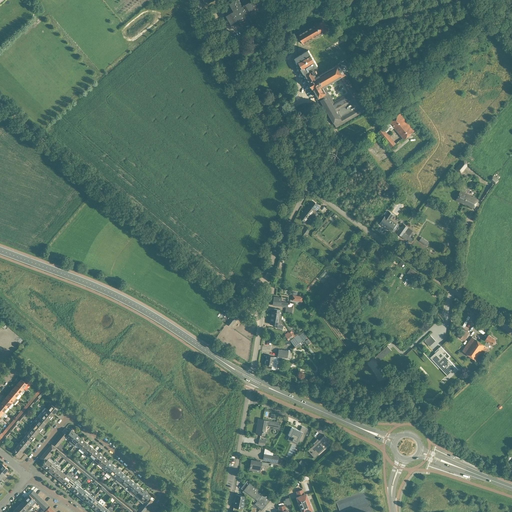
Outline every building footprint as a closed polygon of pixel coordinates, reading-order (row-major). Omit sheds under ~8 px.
[(251,2),(250,1),(242,5),(239,0),(234,0),(229,3),(233,11),(225,15),(231,25),(236,22),(236,20),(237,20),(238,21),(239,21),(240,20),(240,21),(240,23),(243,28),(252,22),(248,15),(255,10),(254,8),(257,6),(254,1),(251,2)] [(328,29),(323,20),(298,35),(304,44),(320,34),(320,35),(328,30),(328,29)] [(349,82),(347,78),(346,76),(353,72),(345,59),(341,62),(317,77),(315,73),(318,72),(316,70),(314,71),(313,69),(317,67),(308,50),(295,58),(298,63),(300,62),(303,67),(301,68),(305,74),(305,73),(310,81),(306,83),(311,91),(314,89),(319,97),(320,97),(322,99),(321,100),(336,127),(365,111),(359,101),(360,100),(358,97),(357,97),(355,93),(356,93),(351,85),(351,86),(349,82)] [(414,130),(400,113),(378,132),(391,148),(396,144),(387,133),(390,129),(391,130),(395,128),(404,139),(415,130),(414,130)] [(455,169),(461,174),(469,164),(463,159),(455,169)] [(461,191),(456,200),(464,204),(464,203),(475,208),(478,200),(467,195),(467,194),(461,191)] [(317,211),(320,207),(313,201),(310,205),(304,212),(300,217),(306,222),(310,217),(309,217),(315,210),(317,211)] [(389,211),(380,223),(392,231),(396,224),(389,219),(393,214),(389,211)] [(409,236),(413,231),(405,225),(401,230),(399,234),(402,236),(404,233),(409,236)] [(298,237),(303,241),(307,235),(309,231),(305,228),(303,232),(302,232),(298,237)] [(288,308),(288,303),(281,302),(281,298),(274,297),(272,305),(280,306),(280,307),(286,307),(285,315),(291,315),(293,308),(288,308)] [(271,312),(270,324),(278,325),(277,328),(283,329),(283,326),(281,325),(282,316),(283,315),(280,309),(274,309),(273,311),(271,311),(271,312)] [(236,321),(231,317),(226,323),(231,327),(236,321)] [(458,336),(464,340),(470,333),(463,328),(458,336)] [(290,332),(285,336),(289,341),(290,340),(294,338),(291,334),(290,332)] [(302,341),(298,335),(295,337),(294,338),(290,340),(295,347),(302,341)] [(487,347),(489,343),(492,345),(496,340),(489,335),(485,340),(486,341),(484,345),(472,337),(463,351),(475,359),(475,360),(476,361),(477,361),(478,362),(488,348),(487,347)] [(379,354),(382,357),(391,349),(388,346),(379,354)] [(447,375),(456,367),(447,358),(450,356),(441,346),(435,352),(436,353),(430,358),(447,375)] [(287,358),(288,351),(278,350),(277,357),(287,358)] [(267,356),(265,364),(266,365),(266,368),(272,369),(275,370),(277,357),(274,357),(267,356)] [(23,389),(27,384),(29,386),(32,383),(26,378),(23,381),(21,379),(17,384),(23,389)] [(19,393),(23,389),(17,384),(13,388),(19,393)] [(16,398),(19,393),(13,388),(9,393),(16,398)] [(40,389),(33,397),(35,398),(41,391),(40,389)] [(16,398),(9,393),(6,397),(12,402),(14,404),(18,400),(15,398),(16,398)] [(8,407),(12,402),(6,397),(2,402),(8,407)] [(57,409),(59,406),(55,403),(53,405),(51,404),(47,409),(54,414),(55,413),(57,409)] [(47,409),(46,407),(42,412),(50,419),(52,415),(53,416),(54,414),(47,409)] [(50,419),(42,412),(38,416),(46,424),(47,422),(50,419)] [(46,424),(38,416),(34,421),(42,428),(45,424),(45,425),(46,424)] [(258,430),(256,430),(256,434),(264,435),(266,425),(278,427),(279,423),(258,419),(258,424),(259,424),(258,430)] [(42,428),(34,421),(30,425),(32,427),(39,433),(40,432),(39,431),(42,428)] [(292,427),(288,435),(293,437),(293,438),(292,440),(295,441),(295,442),(297,443),(299,440),(302,442),(308,429),(302,426),(300,431),(297,430),(292,427)] [(38,434),(39,433),(32,427),(28,432),(34,437),(37,434),(38,434)] [(71,440),(76,434),(74,433),(74,432),(72,430),(71,430),(70,432),(67,436),(66,436),(71,440)] [(34,437),(28,432),(27,431),(24,433),(26,435),(24,437),(31,442),(32,441),(34,437)] [(81,438),(76,434),(71,440),(70,442),(74,446),(76,444),(81,438)] [(325,447),(330,442),(324,435),(321,438),(322,439),(320,441),(317,439),(313,444),(314,445),(310,449),(312,452),(312,453),(315,456),(312,458),(316,455),(325,447)] [(31,442),(24,437),(21,441),(27,446),(30,443),(31,442)] [(81,437),(81,438),(76,444),(80,448),(85,442),(83,440),(84,440),(81,437)] [(27,446),(21,441),(19,444),(17,442),(15,444),(23,451),(24,450),(27,446)] [(85,452),(90,446),(85,442),(80,448),(85,452)] [(23,451),(15,444),(11,449),(19,456),(22,452),(22,453),(23,451)] [(85,452),(83,454),(88,458),(90,455),(95,449),(93,448),(93,447),(90,445),(90,446),(85,452)] [(94,459),(99,453),(95,449),(90,455),(94,459)] [(49,457),(50,455),(46,451),(40,458),(45,462),(49,457)] [(104,457),(102,456),(102,455),(100,453),(99,453),(94,459),(92,461),(97,465),(99,463),(104,457)] [(278,456),(273,455),(264,453),(262,460),(271,462),(270,463),(277,464),(278,456)] [(47,469),(54,461),(49,457),(45,462),(42,466),(47,469)] [(108,461),(104,457),(99,463),(103,467),(108,461)] [(57,467),(60,463),(55,459),(54,461),(47,469),(51,473),(57,467)] [(106,473),(113,465),(111,463),(112,463),(109,460),(108,461),(103,467),(101,469),(106,473)] [(251,460),(249,470),(254,471),(254,472),(260,473),(260,472),(262,465),(268,466),(268,463),(251,460)] [(8,469),(0,462),(0,470),(4,474),(8,469)] [(111,477),(118,469),(113,465),(106,473),(111,477)] [(61,471),(57,467),(51,473),(56,477),(61,471)] [(115,481),(122,472),(121,471),(121,470),(118,468),(118,469),(111,477),(115,481)] [(61,481),(66,475),(61,471),(56,477),(61,481)] [(66,475),(61,481),(65,485),(70,479),(71,479),(73,476),(68,472),(66,475)] [(120,485),(127,476),(122,472),(115,481),(120,485)] [(70,489),(77,480),(73,476),(71,479),(70,479),(65,485),(70,489)] [(125,488),(132,480),(130,479),(130,478),(127,476),(120,485),(125,488)] [(75,492),(80,486),(82,484),(77,480),(70,489),(75,492)] [(129,492),(136,484),(132,480),(125,488),(129,492)] [(242,491),(250,498),(251,498),(251,499),(252,499),(252,500),(253,501),(255,503),(254,504),(261,510),(271,498),(263,492),(247,480),(241,488),(243,490),(242,491)] [(136,494),(141,488),(139,486),(137,483),(136,484),(129,492),(134,496),(136,494)] [(79,496),(84,490),(80,486),(75,492),(79,496)] [(89,494),(91,492),(86,488),(84,490),(79,496),(84,500),(89,494)] [(140,498),(145,492),(141,488),(136,494),(134,496),(138,500),(139,500),(140,498)] [(297,497),(302,511),(310,511),(311,510),(305,494),(304,495),(302,489),(296,492),(298,497),(297,497)] [(373,511),(365,490),(336,501),(339,511),(341,511),(344,511),(373,511)] [(37,502),(36,501),(34,499),(32,497),(36,493),(33,491),(25,499),(32,506),(36,502),(37,502)] [(88,504),(94,498),(96,495),(91,491),(91,492),(89,494),(84,500),(88,504)] [(148,498),(150,496),(148,494),(148,493),(146,491),(145,492),(140,498),(139,500),(143,504),(144,503),(146,500),(148,498)] [(245,496),(236,494),(234,507),(242,509),(245,496)] [(93,508),(98,502),(94,498),(88,504),(93,508)] [(32,506),(25,499),(21,503),(28,511),(32,506)] [(103,505),(98,502),(93,508),(98,511),(103,505)] [(28,511),(21,503),(17,508),(21,511),(27,511),(29,511),(28,511)]
